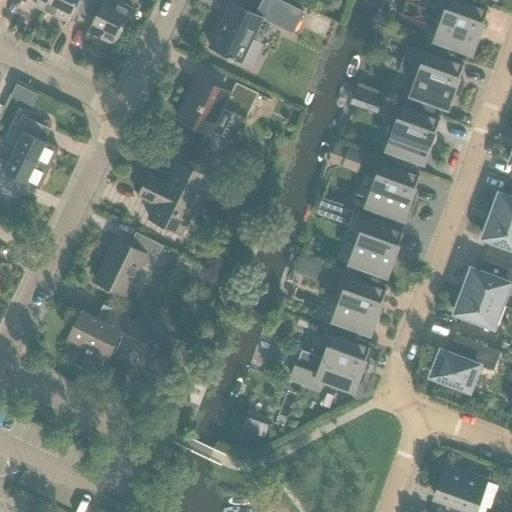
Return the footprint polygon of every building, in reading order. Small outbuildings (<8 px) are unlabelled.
[(21,0),(44,11),(49,0),(21,0)] [(77,1),(88,6),(90,0),(49,0),(44,11),(67,22),(77,1)] [(90,0),(88,6),(98,11),(88,32),(114,45),(133,9),(121,3),(122,0),(90,0)] [(278,0),(262,0),(256,15),(231,3),(210,47),(241,62),(262,19),(292,33),(303,12),(278,0)] [(487,10),(458,0),(448,0),(435,38),(473,52),(488,10),(487,10)] [(463,65),(426,51),(411,93),(449,107),(464,65),(463,65)] [(273,100),(258,94),(236,83),(230,96),(195,79),(177,116),(210,132),(221,108),(246,120),(255,100),(269,107),(273,100)] [(356,94),(354,106),(381,112),(384,100),(356,94)] [(439,119),(402,106),(387,147),(425,161),(440,120),(439,119)] [(14,151),(48,168),(58,148),(38,138),(44,126),(21,115),(10,136),(19,140),(14,151)] [(39,188),(48,168),(14,151),(8,163),(0,158),(0,192),(3,187),(12,191),(18,179),(39,188)] [(182,235),(210,177),(177,161),(167,183),(149,174),(138,196),(156,205),(149,219),(182,235)] [(419,175),(418,175),(382,162),(366,203),(404,217),(420,176),(419,175)] [(490,207),(487,214),(511,223),(511,184),(507,196),(500,193),(494,209),(490,207)] [(337,221),(349,225),(354,212),(342,208),(337,221)] [(511,223),(487,214),(485,220),(489,222),(483,238),(491,241),(487,252),(511,261),(511,223)] [(402,232),(402,233),(365,219),(350,261),(388,274),(403,233),(402,232)] [(153,267),(163,246),(136,233),(130,246),(117,240),(96,283),(125,297),(142,261),(153,267)] [(211,257),(230,267),(239,252),(220,241),(211,257)] [(321,264),(301,257),(296,271),(316,278),(321,264)] [(462,282),(459,289),(501,305),(509,283),(511,284),(511,270),(484,260),(480,271),(472,268),(466,284),(462,282)] [(385,290),(348,277),(333,318),(371,332),(386,290),(385,290)] [(501,305),(459,289),(457,295),(461,297),(455,313),(463,316),(459,327),(494,340),(499,328),(493,326),(501,305)] [(153,330),(140,324),(111,310),(105,323),(82,312),(68,339),(87,348),(86,351),(88,353),(83,364),(100,372),(107,358),(108,358),(117,340),(130,346),(142,352),(153,330)] [(369,347),(332,334),(323,358),(302,351),(296,366),(294,365),(289,380),(320,392),(325,378),(355,389),(370,347),(369,347)] [(177,342),(162,335),(148,363),(163,371),(177,342)] [(469,390),(479,365),(493,371),(500,352),(456,335),(449,352),(441,350),(431,376),(446,382),(444,386),(460,392),(461,388),(469,390)] [(147,400),(153,388),(140,382),(134,393),(147,400)] [(241,429),(264,438),(269,425),(246,416),(241,429)] [(445,478),(441,477),(434,496),(459,505),(456,511),(479,511),(476,511),(483,492),(479,490),(482,481),(449,469),(445,478)]
